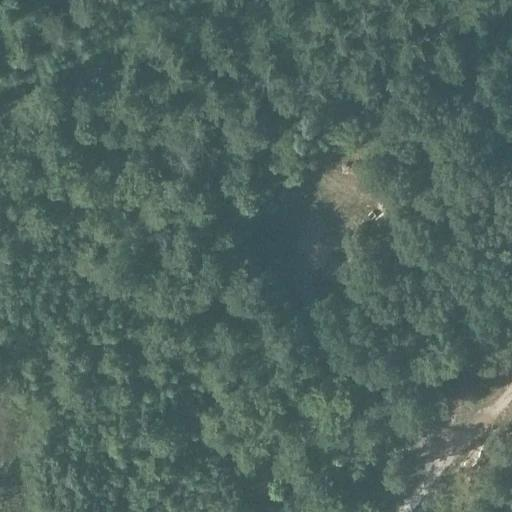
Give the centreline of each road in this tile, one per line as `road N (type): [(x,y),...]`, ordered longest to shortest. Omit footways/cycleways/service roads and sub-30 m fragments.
road 1 (track): [(402,511),(511,391)]
road 2 (track): [(511,105),(485,104),(467,64),(479,38),(511,17)]
road 3 (track): [(434,473),(357,374)]
